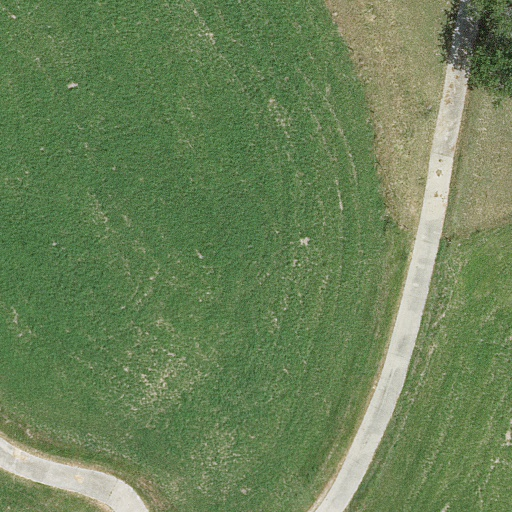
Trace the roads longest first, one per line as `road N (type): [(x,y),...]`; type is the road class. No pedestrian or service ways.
road 1 (track): [(471,0),(385,386),(342,482),(314,511)]
road 2 (track): [(0,441),(39,465),(107,481),(132,511)]
